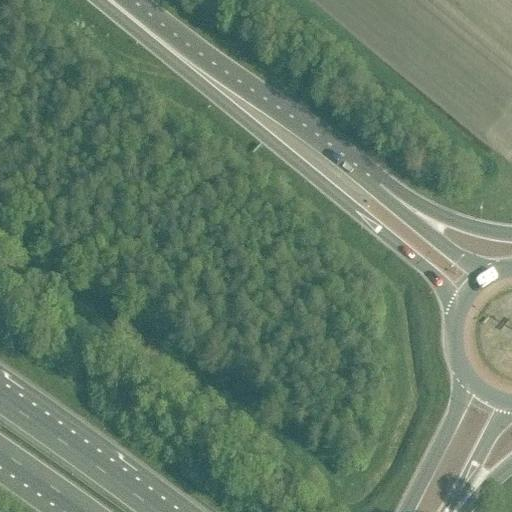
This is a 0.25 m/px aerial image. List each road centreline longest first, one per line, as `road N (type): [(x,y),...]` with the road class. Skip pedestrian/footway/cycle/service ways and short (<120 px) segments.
road 1 (trunk): [(370,204),(108,0)]
road 2 (trunk): [(157,511),(0,399)]
road 3 (primary): [(463,375),(456,408),(404,511)]
road 4 (trunk): [(511,238),(370,204)]
road 5 (trunk): [(469,293),(370,204)]
road 6 (primary): [(447,511),(511,410)]
